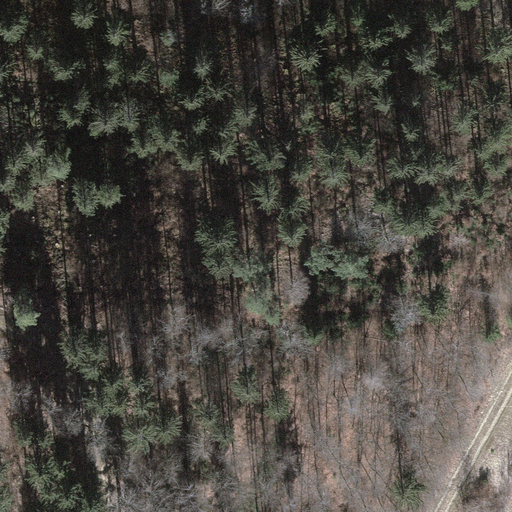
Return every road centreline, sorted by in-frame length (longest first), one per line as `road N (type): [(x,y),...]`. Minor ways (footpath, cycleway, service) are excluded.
road 1 (track): [(0,321),(26,326),(70,361),(94,423),(100,511)]
road 2 (track): [(438,511),(511,371)]
